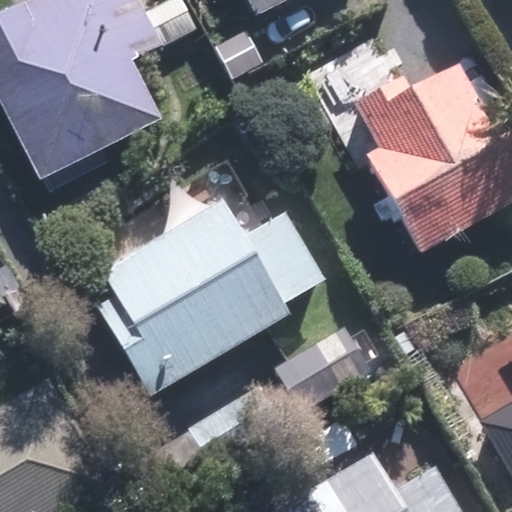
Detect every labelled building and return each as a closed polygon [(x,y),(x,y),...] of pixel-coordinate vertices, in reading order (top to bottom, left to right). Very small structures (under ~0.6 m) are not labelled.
[(100,0),(91,5),(88,0),(41,0),(0,21),(0,129),(31,190),(154,129),(123,67),(192,32),(175,0),(171,0),(140,16),(131,0),(100,0)] [(236,0),(248,22),(291,0),(236,0)] [(312,105),(392,57),(370,20),(290,66),(312,105)] [(267,63),(257,39),(232,50),(242,74),(267,63)] [(406,98),(398,84),(346,113),(370,155),(355,165),(409,262),(511,203),(511,157),(502,139),(488,148),(466,109),(472,105),(454,70),(406,98)] [(234,242),(215,208),(92,279),(106,304),(88,314),(139,403),(281,322),(276,313),(316,290),(275,219),(234,242)] [(511,325),(509,327),(511,333),(511,405),(474,427),(511,492),(511,325)] [(330,333),(275,367),(303,413),(358,378),(330,333)] [(0,511),(65,511),(104,489),(43,384),(0,408),(0,511)] [(253,391),(181,432),(203,470),(275,428),(253,391)] [(385,496),(366,462),(277,511),(448,511),(426,473),(385,496)]
